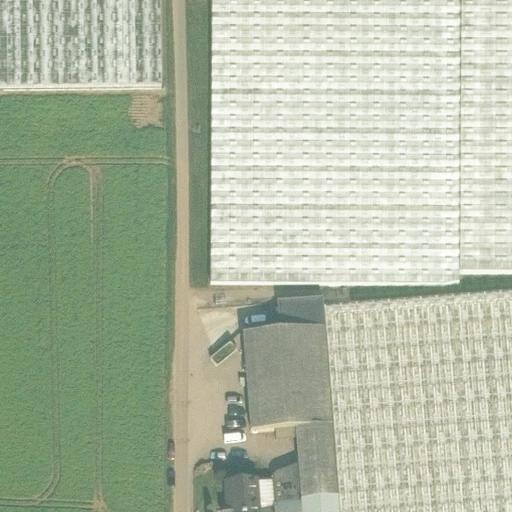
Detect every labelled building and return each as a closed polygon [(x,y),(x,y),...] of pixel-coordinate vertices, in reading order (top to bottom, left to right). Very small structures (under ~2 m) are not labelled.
[(0,0),(0,89),(161,88),(159,0),(0,0)] [(442,287),(459,285),(460,274),(461,0),(211,0),(210,285),(442,287)] [(511,0),(461,0),(460,274),(511,274),(511,0)] [(511,511),(511,299),(324,314),(339,511),(511,511)] [(339,511),(324,314),(323,300),(277,304),(279,334),(243,337),(251,434),(295,431),(301,504),(274,506),(274,511),(339,511)] [(274,511),(274,506),(272,484),(256,485),(256,483),(226,485),(227,511),(274,511)]
